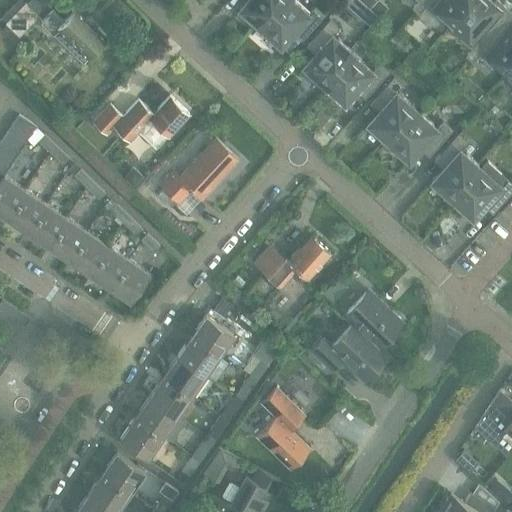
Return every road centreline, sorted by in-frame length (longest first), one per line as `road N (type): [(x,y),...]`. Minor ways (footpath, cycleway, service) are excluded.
road 1 (residential): [(131,350),(292,153)]
road 2 (residential): [(327,511),(467,301)]
road 3 (residential): [(467,301),(292,153)]
road 4 (residential): [(292,153),(134,0)]
road 5 (residential): [(28,511),(131,350)]
road 6 (unknown): [(405,511),(511,376)]
road 7 (residential): [(131,350),(0,251)]
